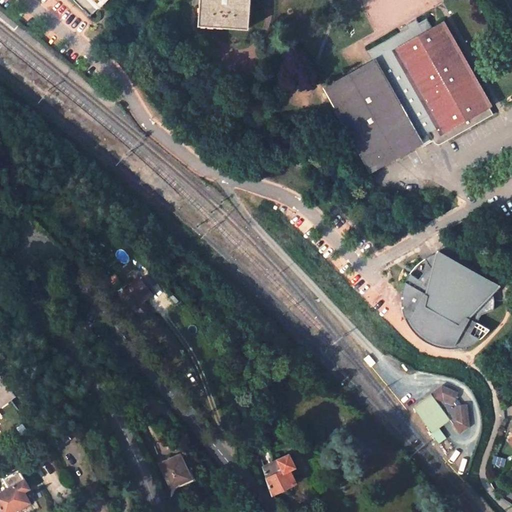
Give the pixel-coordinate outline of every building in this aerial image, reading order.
[(104,0),(70,0),(87,17),(104,0)] [(250,0),(201,0),(200,25),(249,27),(250,0)] [(426,20),(370,51),(376,63),(327,89),(370,168),(403,150),(405,152),(408,152),(411,152),(412,150),(413,147),(412,145),(418,142),(422,149),(433,142),(435,145),(437,146),(439,146),(493,116),(442,25),(431,31),(426,20)] [(99,249),(94,243),(87,249),(91,255),(99,249)] [(422,271),(417,278),(408,273),(405,278),(403,284),(402,290),(402,297),(402,304),(404,311),(407,318),(410,324),(415,330),(420,334),(426,339),(432,342),(439,344),(447,345),(454,345),(455,345),(463,343),(471,340),(478,336),(484,331),(490,323),(478,318),(482,309),(493,302),(493,298),(493,291),(491,285),(489,280),(486,275),(481,270),(476,266),(470,262),(463,259),(455,258),(447,258),(439,260),(436,251),(429,253),(423,256),(429,265),(422,271)] [(119,279),(116,275),(111,279),(113,283),(119,279)] [(139,278),(129,288),(131,291),(126,296),(136,308),(153,295),(139,278)] [(0,405),(9,399),(0,385),(0,405)] [(444,386),(415,406),(434,432),(452,420),(462,433),(471,427),(468,404),(463,405),(458,397),(460,393),(444,386)] [(457,450),(446,438),(436,446),(448,459),(457,450)] [(296,465),(290,453),(264,467),(273,494),(297,482),(290,468),(296,465)] [(189,470),(181,454),(160,463),(171,488),(190,479),(187,471),(189,470)] [(13,511),(31,502),(25,491),(30,488),(20,470),(4,479),(10,488),(0,493),(0,506),(3,511),(13,511)]
